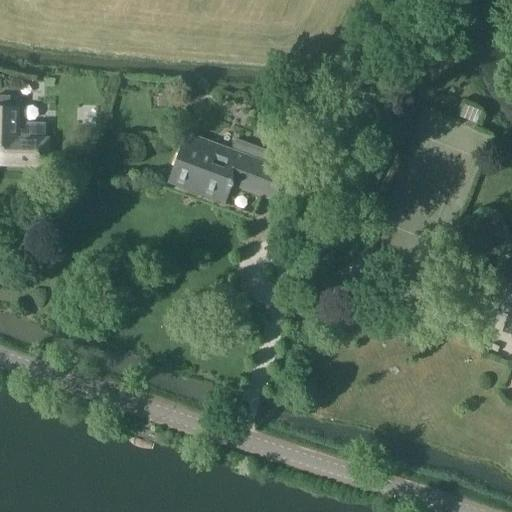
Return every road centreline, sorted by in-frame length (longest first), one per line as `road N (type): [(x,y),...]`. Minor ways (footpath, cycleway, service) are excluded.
road 1 (tertiary): [(465,511),(0,353)]
road 2 (track): [(278,309),(239,436)]
